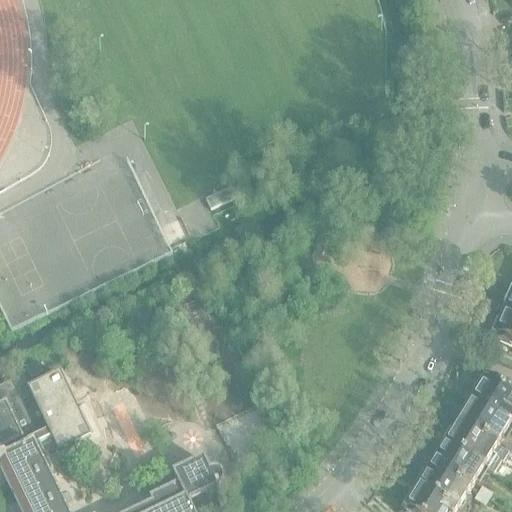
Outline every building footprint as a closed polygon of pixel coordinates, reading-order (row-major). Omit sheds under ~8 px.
[(511,317),(504,314),(501,322),(497,321),(490,336),(498,339),(496,344),(511,351),(511,350),(511,317)] [(210,511),(212,511),(206,498),(215,493),(216,495),(219,494),(218,492),(220,490),(222,487),(223,483),(222,479),(220,475),(216,473),(212,473),(208,473),(202,461),(170,476),(176,487),(147,501),(150,506),(137,511),(63,511),(49,482),(53,480),(39,449),(51,443),(58,458),(90,442),(60,378),(28,394),(22,381),(0,391),(0,471),(19,511),(210,511)] [(511,387),(508,394),(503,390),(504,388),(490,380),(488,384),(486,383),(486,382),(481,379),(473,393),(476,396),(472,403),(510,427),(511,427),(511,387)] [(510,427),(472,403),(468,401),(459,415),(463,417),(458,425),(498,448),(510,427)] [(511,456),(505,452),(498,448),(458,425),(453,433),(450,431),(441,445),(483,471),(493,455),(511,467),(511,466),(511,456)] [(483,471),(441,445),(433,457),(437,460),(432,467),(471,491),(483,471)] [(457,511),(471,491),(432,467),(427,475),(424,473),(415,487),(419,489),(456,511),(457,511)] [(456,511),(419,489),(414,497),(410,495),(402,509),(406,511),(407,511),(456,511)] [(493,495),(482,489),(478,495),(489,502),(493,495)] [(489,502),(478,495),(474,502),(485,508),(489,502)]
